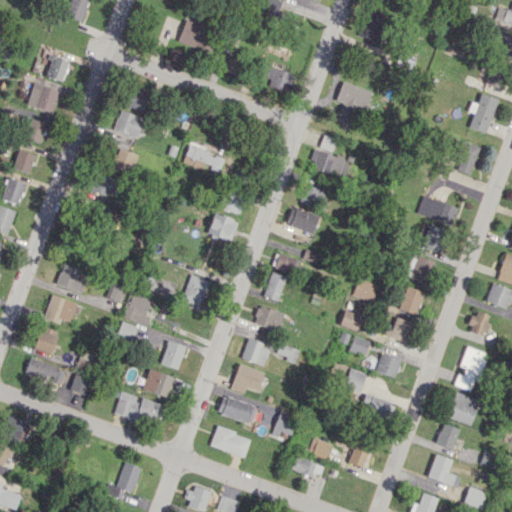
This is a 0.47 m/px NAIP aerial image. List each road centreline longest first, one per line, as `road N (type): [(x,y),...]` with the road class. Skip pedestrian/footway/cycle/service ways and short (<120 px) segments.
road 1 (residential): [(159,511),(344,0)]
road 2 (residential): [(377,511),(511,136)]
road 3 (residential): [(0,343),(125,0)]
road 4 (residential): [(325,511),(0,390)]
road 5 (residential): [(299,125),(106,52)]
